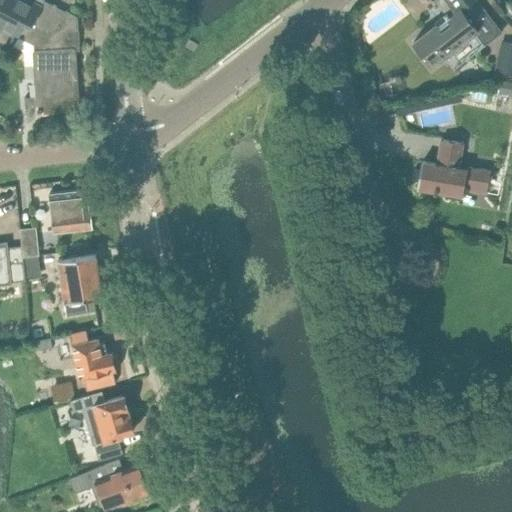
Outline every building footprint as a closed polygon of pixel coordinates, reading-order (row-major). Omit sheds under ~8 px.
[(32,0),(32,1),(30,0),(0,0),(0,26),(18,36),(25,22),(51,35),(76,15),(45,0),(32,0)] [(445,14),(447,17),(414,42),(432,65),(478,31),(473,24),(486,13),(476,0),(436,0),(446,13),(445,14)] [(362,11),(354,17),(359,22),(364,19),(364,13),(362,11)] [(80,51),(78,17),(76,15),(51,35),(25,22),(18,36),(35,44),(38,96),(25,97),(26,114),(79,109),(75,51),(80,51)] [(511,72),(511,43),(507,43),(506,49),(500,48),(495,69),(511,72)] [(511,95),(511,81),(501,80),(498,93),(511,95)] [(460,169),(464,143),(441,139),(439,154),(442,156),(441,164),(422,161),(422,162),(424,163),(419,186),(418,186),(418,188),(435,190),(435,192),(437,193),(438,191),(464,195),(466,190),(486,193),(490,171),(468,168),(466,170),(460,169)] [(90,209),(87,189),(50,193),(52,215),(54,232),(92,228),(90,209)] [(39,255),(36,226),(20,228),(22,246),(23,257),(39,255)] [(0,282),(12,281),(8,248),(7,242),(0,242),(0,282)] [(79,257),(58,260),(65,301),(67,315),(88,312),(85,298),(103,295),(102,292),(107,289),(105,280),(100,278),(96,254),(79,257)] [(89,340),(87,330),(69,334),(79,379),(96,375),(117,370),(113,351),(108,353),(105,342),(100,343),(99,338),(89,340)] [(84,396),(72,399),(75,411),(85,408),(95,444),(114,439),(120,438),(122,435),(133,432),(134,429),(132,421),(128,419),(124,420),(122,412),(125,411),(128,407),(125,397),(122,395),(105,400),(102,390),(84,396)] [(89,470),(71,477),(76,492),(93,486),(100,505),(102,506),(105,505),(106,508),(114,505),(134,498),(149,493),(138,464),(124,470),(112,474),(108,463),(89,470)]
